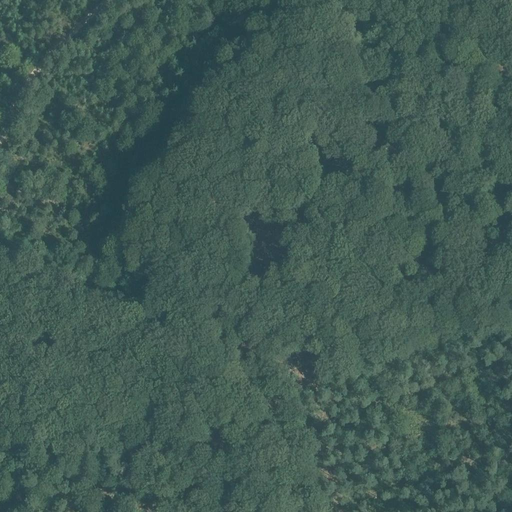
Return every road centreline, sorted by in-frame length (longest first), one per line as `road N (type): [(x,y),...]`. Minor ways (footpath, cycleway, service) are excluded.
road 1 (track): [(148,414),(511,304)]
road 2 (track): [(112,0),(62,50),(0,167)]
road 3 (track): [(0,423),(72,430),(148,414)]
